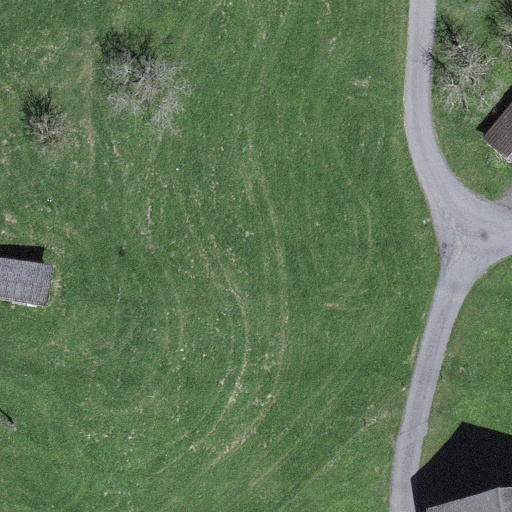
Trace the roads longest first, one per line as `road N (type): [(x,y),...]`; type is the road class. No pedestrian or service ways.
road 1 (track): [(479,219),(413,429),(405,511)]
road 2 (track): [(424,0),(419,99),(426,145),(443,186),(479,219)]
road 3 (track): [(0,163),(108,0)]
